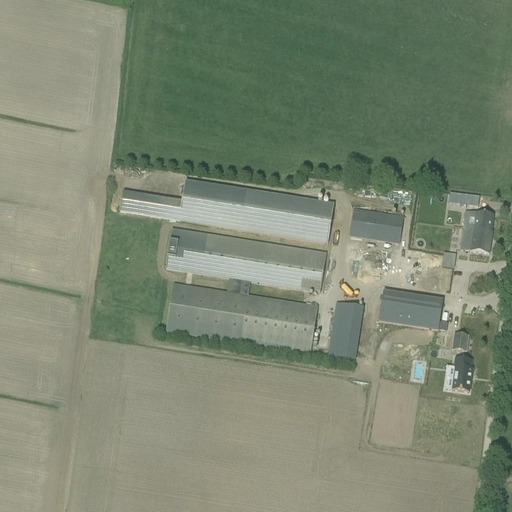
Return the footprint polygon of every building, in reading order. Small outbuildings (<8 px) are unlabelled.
[(118,214),(327,247),(333,206),(184,183),(181,203),(122,194),(118,214)] [(442,194),(441,204),(462,207),(463,197),(442,194)] [(353,211),(349,238),(398,246),(403,219),(390,217),(391,214),(387,213),(386,217),(353,211)] [(460,252),(466,253),(489,256),(492,233),(491,233),(493,217),(465,213),(463,230),(462,230),(460,252)] [(171,231),(165,271),(200,277),(229,281),(227,294),(173,286),(165,334),(309,356),(317,308),(248,298),(250,285),(319,295),(326,254),(207,236),(171,231)] [(358,280),(369,281),(370,249),(359,248),(358,280)] [(454,263),(455,256),(443,255),(442,262),(454,263)] [(383,296),(378,325),(437,334),(442,305),(383,296)] [(328,351),(327,359),(347,362),(355,308),(335,305),(328,351)] [(453,336),(451,352),(465,354),(467,338),(453,336)] [(452,392),(468,395),(472,371),(470,371),(471,362),(455,360),(453,369),(453,370),(455,370),(452,392)]
